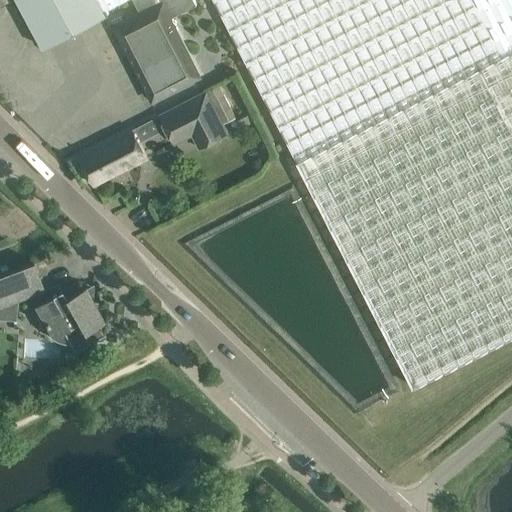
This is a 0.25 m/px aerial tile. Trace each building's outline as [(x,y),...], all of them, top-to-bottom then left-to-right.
[(511,0),(18,0),(44,48),(109,13),(106,8),(122,0),(215,0),(294,153),(297,160),(414,386),(459,364),(511,336),(511,0)] [(134,0),(142,14),(116,27),(153,99),(200,75),(170,18),(197,4),(194,0),(134,0)] [(207,90),(223,123),(236,116),(220,84),(207,90)] [(223,123),(207,90),(160,115),(174,143),(193,134),(200,148),(228,133),(223,123)] [(94,184),(112,175),(148,157),(133,128),(79,156),(94,184)] [(33,261),(0,273),(0,318),(16,320),(17,301),(44,290),(33,261)] [(61,290),(35,305),(38,311),(37,311),(38,318),(40,324),(43,329),(46,334),(51,338),(57,341),(63,343),(70,343),(75,352),(90,343),(104,335),(104,334),(103,334),(98,326),(97,326),(96,324),(103,320),(84,286),(65,297),(61,290)]
